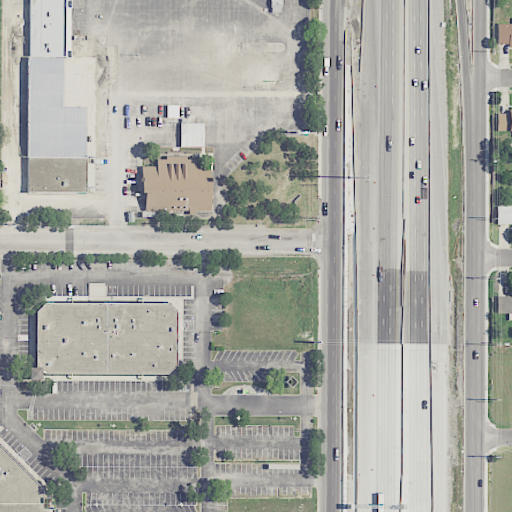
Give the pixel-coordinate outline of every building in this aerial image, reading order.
[(69,55),(69,0),(28,0),(28,55),(69,55)] [(511,45),(511,23),(497,24),(497,45),(511,45)] [(66,92),(35,92),(35,116),(65,116),(66,92)] [(497,131),(511,130),(511,111),(497,112),(497,131)] [(91,155),(90,191),(27,191),(27,155),(91,155)] [(140,166),(154,165),(154,159),(194,159),(194,166),(208,166),(208,209),(140,210),(140,166)] [(511,206),(496,206),(496,225),(511,224),(511,206)] [(511,296),(497,296),(497,313),(508,313),(508,320),(511,319),(511,296)] [(177,379),(177,356),(180,356),(180,303),(31,303),(31,378),(177,379)] [(0,511),(52,511),(53,498),(0,444),(0,511)]
